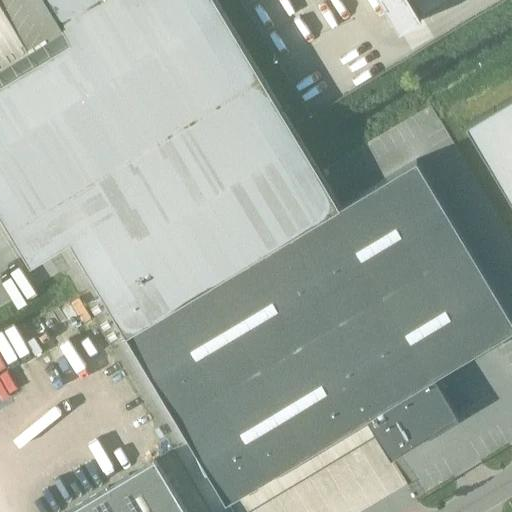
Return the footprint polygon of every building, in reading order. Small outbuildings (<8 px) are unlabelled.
[(70,39),(0,81),(0,213),(31,264),(70,241),(126,334),(341,205),(217,0),(46,0),(64,30),(70,39)] [(380,0),(398,30),(421,16),(410,0),(380,0)] [(511,95),(509,97),(465,123),(511,201),(511,95)] [(341,205),(126,334),(225,500),(366,416),(390,457),(458,416),(434,376),(511,328),(511,319),(416,159),(341,205)] [(186,511),(154,458),(63,511),(186,511)]
